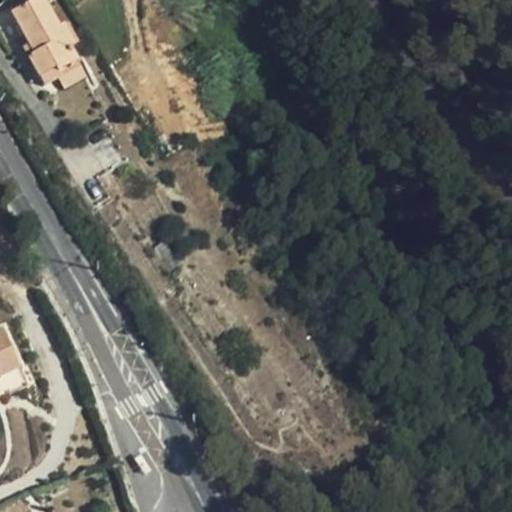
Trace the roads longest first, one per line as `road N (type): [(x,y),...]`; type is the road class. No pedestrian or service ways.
road 1 (secondary): [(0,151),(206,511)]
road 2 (unclassified): [(384,0),(457,134),(511,176)]
road 3 (unknown): [(135,0),(155,93),(173,133)]
